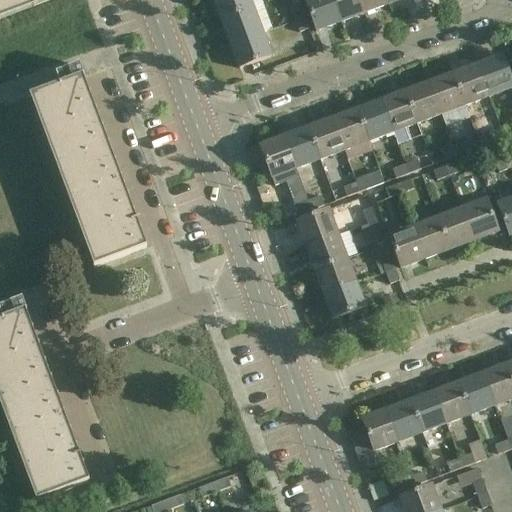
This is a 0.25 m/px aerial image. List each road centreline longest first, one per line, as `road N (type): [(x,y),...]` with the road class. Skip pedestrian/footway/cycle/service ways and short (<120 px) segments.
road 1 (residential): [(196,128),(485,21),(500,0)]
road 2 (residential): [(98,80),(185,312)]
road 3 (residential): [(511,317),(296,396)]
road 4 (tertiary): [(254,286),(196,128)]
road 5 (tertiary): [(196,128),(148,0)]
road 6 (residential): [(59,360),(185,312)]
road 7 (residential): [(104,476),(59,360)]
road 8 (tertiary): [(340,511),(296,396)]
